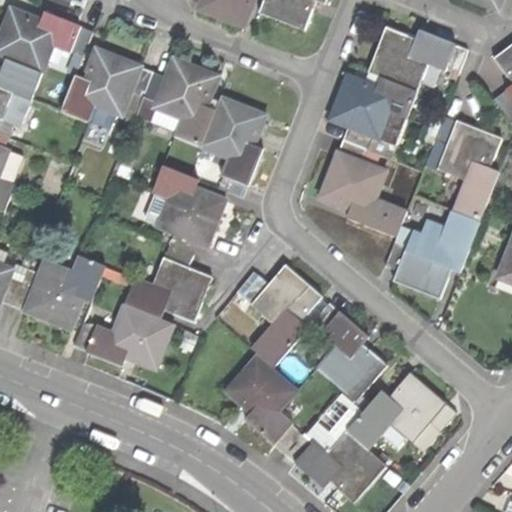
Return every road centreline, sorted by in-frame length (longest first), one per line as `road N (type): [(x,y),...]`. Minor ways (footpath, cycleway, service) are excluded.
road 1 (residential): [(511,409),(294,231),(279,197),(320,80)]
road 2 (residential): [(0,375),(126,421),(233,478),(273,511)]
road 3 (residential): [(320,80),(166,20),(160,0)]
road 4 (residential): [(434,511),(511,419)]
road 5 (residential): [(403,0),(489,34),(511,18)]
